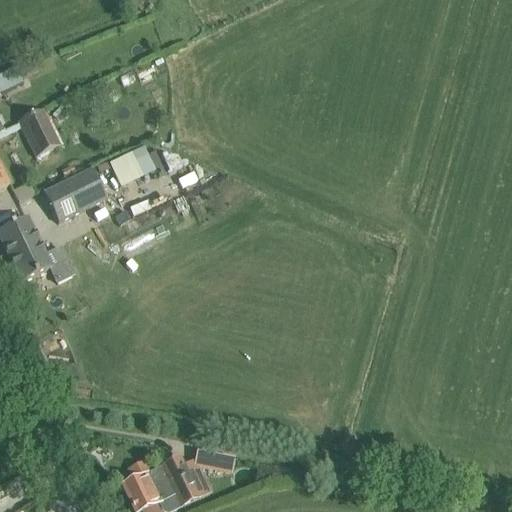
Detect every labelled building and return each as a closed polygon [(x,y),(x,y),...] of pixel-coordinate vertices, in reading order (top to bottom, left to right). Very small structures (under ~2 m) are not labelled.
[(0,96),(21,87),(15,75),(0,81),(0,96)] [(37,161),(59,151),(41,114),(18,126),(37,161)] [(104,165),(116,191),(153,175),(141,149),(104,165)] [(106,202),(92,173),(91,173),(44,196),(43,196),(58,226),(58,225),(106,202),(106,203),(106,202)] [(27,221),(0,234),(0,242),(21,285),(21,286),(50,272),(57,286),(73,279),(58,250),(44,257),(27,222),(27,221)] [(77,439),(62,446),(69,460),(79,455),(81,448),(77,439)] [(196,455),(195,462),(195,461),(199,469),(201,473),(231,478),(234,463),(196,455)] [(149,475),(122,488),(133,511),(159,511),(157,506),(163,504),(171,500),(176,511),(205,496),(211,493),(201,473),(199,469),(195,461),(195,462),(184,467),(181,460),(174,463),(149,475)] [(286,479),(286,470),(258,466),(255,487),(286,479)]
